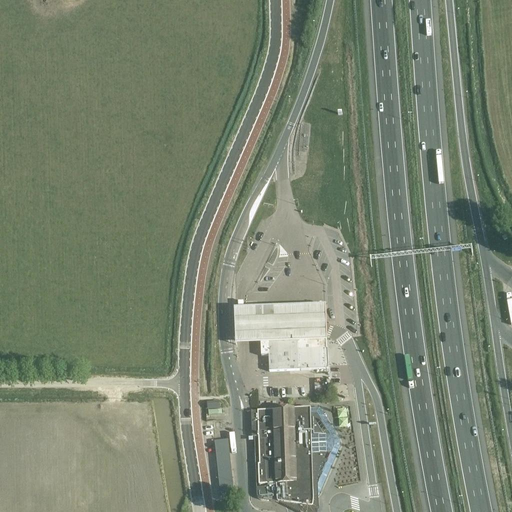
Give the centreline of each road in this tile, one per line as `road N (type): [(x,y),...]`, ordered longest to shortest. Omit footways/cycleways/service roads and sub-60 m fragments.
road 1 (motorway): [(481,511),(436,240),(420,0)]
road 2 (motorway): [(383,0),(402,250),(443,511)]
road 3 (tertiary): [(183,385),(196,247),(264,86),(275,0)]
road 4 (motorway): [(484,259),(459,132),(448,0)]
road 5 (unclassified): [(0,384),(183,385)]
road 6 (motorway): [(330,0),(283,144)]
road 7 (tertiary): [(198,511),(183,385)]
